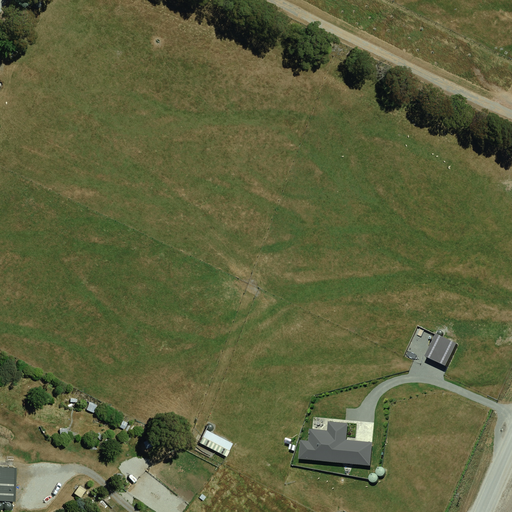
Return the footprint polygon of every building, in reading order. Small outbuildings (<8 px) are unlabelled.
[(98,404),(88,399),(84,406),(94,412),(98,404)] [(128,421),(120,417),(116,425),(124,429),(128,421)] [(317,428),(300,427),(299,440),(289,442),(289,460),(358,462),(359,442),(344,442),(345,423),(318,422),(317,428)] [(201,432),(197,440),(224,454),(227,448),(206,438),(207,435),(201,432)] [(224,454),(195,439),(192,444),(221,461),(224,454)] [(205,465),(197,460),(193,466),(201,471),(205,465)] [(10,468),(0,467),(0,504),(9,505),(10,468)] [(364,477),(356,473),(352,480),(360,485),(364,477)] [(86,488),(78,481),(71,490),(79,496),(86,488)]
